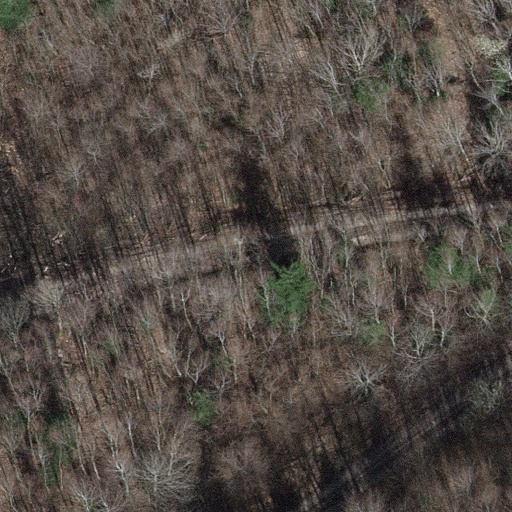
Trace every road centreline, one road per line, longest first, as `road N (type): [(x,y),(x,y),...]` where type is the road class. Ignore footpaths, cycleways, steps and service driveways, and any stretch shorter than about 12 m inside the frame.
road 1 (track): [(511,204),(197,249),(0,310)]
road 2 (track): [(511,371),(301,511)]
